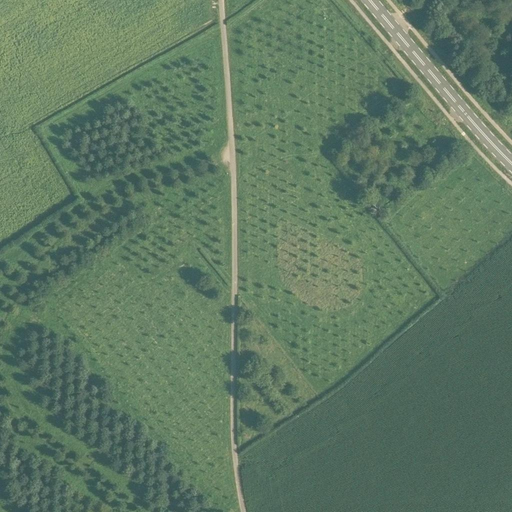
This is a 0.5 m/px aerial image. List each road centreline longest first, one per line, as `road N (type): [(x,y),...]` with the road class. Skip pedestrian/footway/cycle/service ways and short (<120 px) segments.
road 1 (unclassified): [(243,511),(218,0)]
road 2 (secondary): [(511,165),(368,0)]
